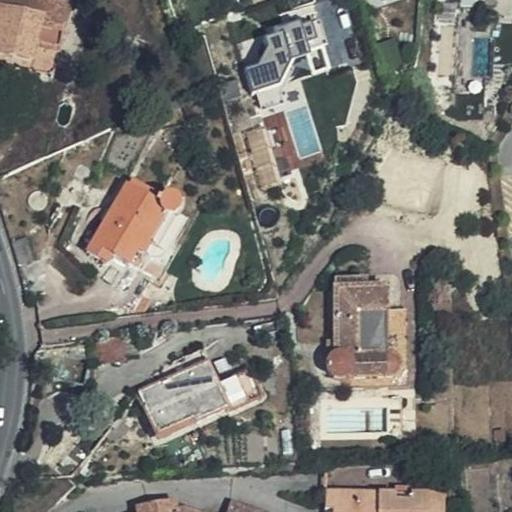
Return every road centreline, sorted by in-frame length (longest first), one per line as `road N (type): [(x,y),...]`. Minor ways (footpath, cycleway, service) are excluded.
road 1 (unknown): [(15,334),(269,300),(291,286),(333,226),(354,219),(383,227),(408,296)]
road 2 (tertiary): [(0,432),(15,334),(0,271)]
